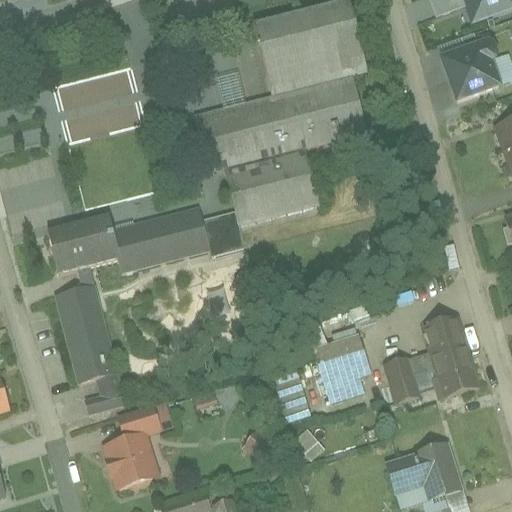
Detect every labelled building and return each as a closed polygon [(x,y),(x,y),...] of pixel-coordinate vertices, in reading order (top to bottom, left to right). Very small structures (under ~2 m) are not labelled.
[(511,0),(467,0),(477,27),(511,13),(511,0)] [(358,1),(249,28),(271,99),(360,78),(375,73),(358,1)] [(495,42),(447,59),(464,107),(509,88),(495,42)] [(374,135),(360,78),(271,99),(194,118),(205,157),(211,179),(225,175),(233,215),(239,235),(327,211),(313,150),(374,135)] [(511,123),(499,128),(511,165),(511,123)] [(205,210),(109,233),(116,267),(120,281),(218,259),(208,221),(205,210)] [(233,215),(208,221),(218,259),(244,254),(239,235),(233,215)] [(109,233),(106,220),(43,235),(56,281),(78,276),(82,293),(95,291),(91,272),(116,267),(109,233)] [(82,293),(54,299),(78,390),(95,386),(98,400),(82,404),(86,420),(124,409),(95,291),(82,293)] [(487,391),(464,319),(424,333),(432,357),(416,363),(414,358),(388,367),(401,407),(427,398),(424,391),(438,387),(444,405),(487,391)] [(368,381),(356,340),(311,354),(328,408),(362,397),(358,384),(368,381)] [(0,422),(10,419),(0,386),(0,422)] [(124,445),(101,452),(116,499),(158,485),(145,443),(158,439),(150,411),(117,421),(124,445)] [(308,432),(295,443),(312,463),(325,451),(308,432)] [(253,435),(243,453),(270,469),(276,459),(268,455),(273,447),(253,435)] [(461,497),(447,450),(382,470),(392,503),(420,494),(425,508),(461,497)] [(0,508),(11,505),(0,467),(0,508)] [(219,506),(221,511),(237,511),(234,501),(219,506)] [(175,511),(209,511),(207,503),(175,511)]
